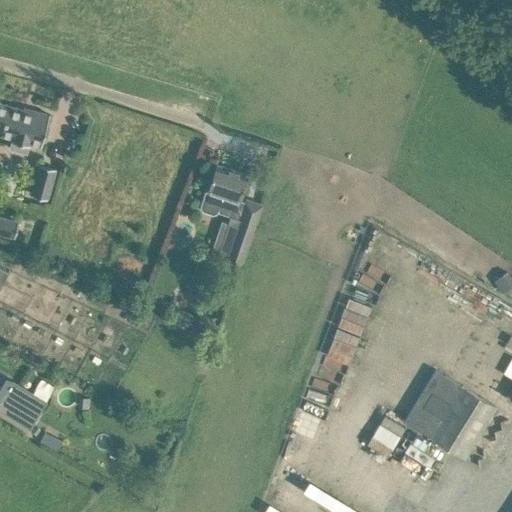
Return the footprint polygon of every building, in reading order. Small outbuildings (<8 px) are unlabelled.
[(12,138),(10,148),(27,152),(29,143),(30,143),(30,142),(41,145),(50,114),(32,109),(32,111),(0,101),(0,133),(12,137),(11,138),(12,138)] [(204,190),(199,205),(202,210),(213,214),(218,211),(230,215),(241,218),(240,222),(228,257),(242,262),(254,227),(261,205),(248,200),(247,200),(246,201),(240,199),(248,173),(216,162),(207,189),(204,190)] [(56,167),(41,163),(32,193),(47,198),(56,167)] [(19,221),(0,215),(0,232),(15,236),(19,221)] [(0,288),(9,271),(0,265),(0,288)] [(343,374),(368,306),(345,298),(321,366),(343,374)] [(172,323),(186,329),(192,313),(178,308),(172,323)] [(463,458),(493,406),(494,404),(432,368),(400,421),(463,458)] [(0,371),(0,411),(29,429),(39,413),(24,404),(32,391),(0,371)] [(384,412),(367,442),(388,454),(406,425),(384,412)] [(271,499),(291,511),(317,511),(278,488),(271,499)]
